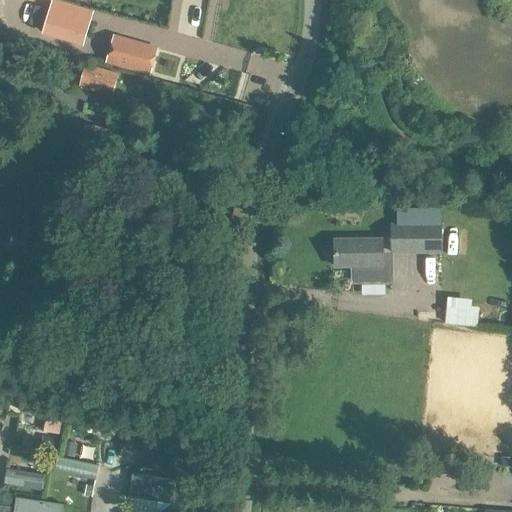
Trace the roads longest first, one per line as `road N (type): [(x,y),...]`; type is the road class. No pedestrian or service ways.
road 1 (unclassified): [(249,511),(260,180),(312,42),(317,0)]
road 2 (unknown): [(250,493),(475,503)]
